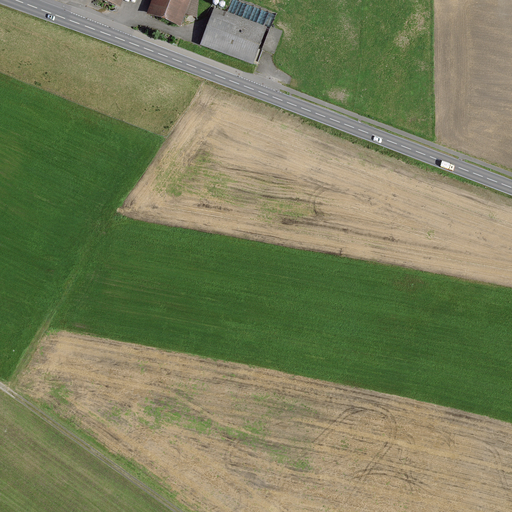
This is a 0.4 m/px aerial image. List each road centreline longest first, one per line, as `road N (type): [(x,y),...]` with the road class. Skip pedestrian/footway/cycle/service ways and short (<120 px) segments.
road 1 (secondary): [(11,0),(511,188)]
road 2 (track): [(0,384),(177,511)]
